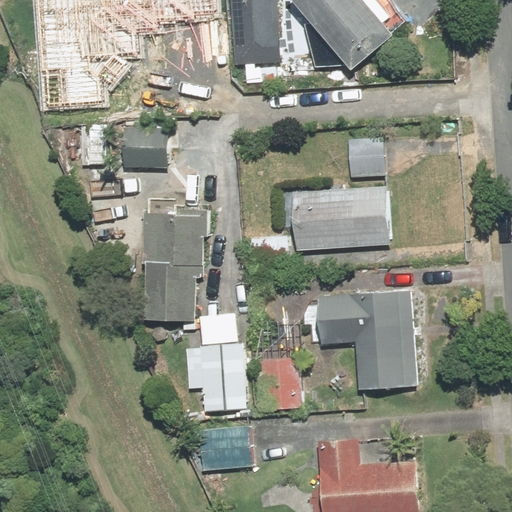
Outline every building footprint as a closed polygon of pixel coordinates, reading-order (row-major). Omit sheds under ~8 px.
[(60,70),(62,102),(100,99),(98,78),(113,89),(131,65),(117,55),(142,53),(141,34),(160,33),(159,22),(219,18),(217,0),(42,0),(46,71),(60,70)] [(287,0),(238,0),(240,63),(267,63),(268,83),(289,83),(287,0)] [(314,0),(366,64),(412,28),(390,0),(314,0)] [(135,111),(184,110),(184,83),(135,84),(135,111)] [(133,163),(177,167),(181,126),(137,122),(133,163)] [(388,134),(355,134),(355,177),(389,177),(388,134)] [(274,170),(313,168),(312,142),(272,144),(274,170)] [(308,247),(404,241),(400,182),(305,188),(308,247)] [(218,263),(222,212),(157,208),(154,254),(157,254),(154,312),(203,315),(206,262),(218,263)] [(262,267),(300,265),(299,232),(261,234),(262,267)] [(428,384),(422,286),(330,291),(333,338),(366,336),(369,388),(428,384)] [(254,407),(253,342),(247,343),(246,306),(213,306),(213,348),(195,348),(195,385),(213,385),(213,402),(213,408),(254,407)] [(302,358),(265,359),(266,411),(303,411),(302,358)] [(209,470),(260,468),(258,424),(207,425),(209,470)] [(335,511),(430,511),(429,457),(373,458),(372,434),(334,435),(335,511)]
